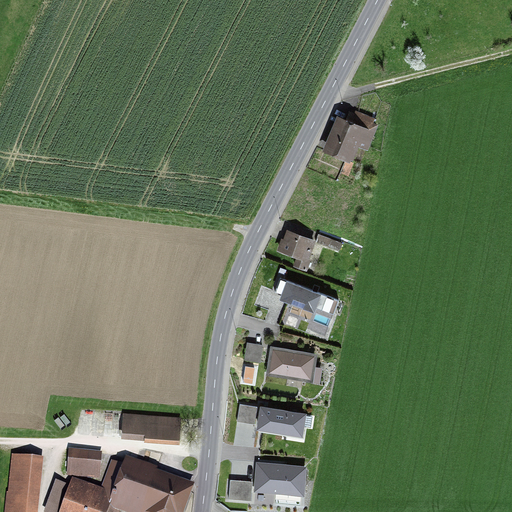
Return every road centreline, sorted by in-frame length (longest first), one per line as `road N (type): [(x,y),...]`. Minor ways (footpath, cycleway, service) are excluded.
road 1 (primary): [(202,511),(231,294),(376,0)]
road 2 (track): [(511,50),(354,92),(332,87)]
